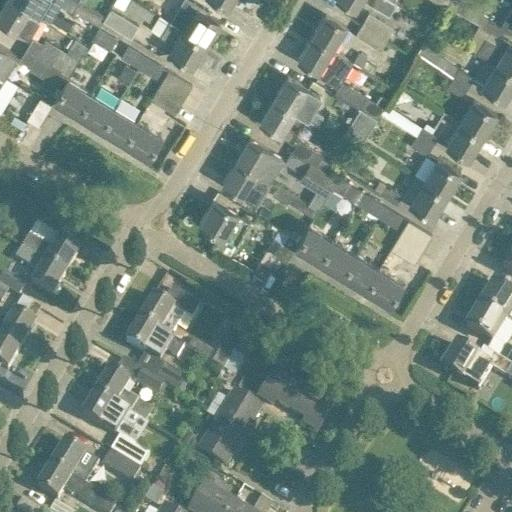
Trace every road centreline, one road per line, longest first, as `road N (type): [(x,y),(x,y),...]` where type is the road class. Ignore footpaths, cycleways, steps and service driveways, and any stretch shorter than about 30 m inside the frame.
road 1 (residential): [(0,459),(130,246),(145,238)]
road 2 (residential): [(138,216),(168,194),(283,0)]
road 3 (residential): [(145,238),(166,243),(368,365)]
road 4 (residential): [(393,358),(511,162)]
road 5 (residential): [(0,144),(117,214),(138,216)]
road 6 (residential): [(302,511),(370,399)]
road 7 (residential): [(511,454),(401,386)]
